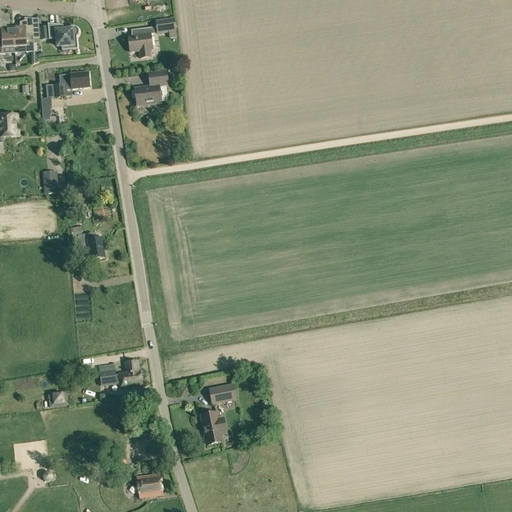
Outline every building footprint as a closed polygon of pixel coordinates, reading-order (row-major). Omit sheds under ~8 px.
[(13,28),(15,48),(26,47),(26,53),(34,53),(34,40),(33,34),(32,19),(24,19),(24,22),(20,24),(20,27),(13,28)] [(170,40),(176,39),(174,20),(156,23),(157,34),(168,33),(170,40)] [(77,29),(77,28),(76,28),(75,28),(75,27),(74,27),(73,27),(72,27),(71,27),(71,28),(70,28),(69,29),(68,29),(68,30),(68,31),(63,31),(63,26),(48,25),(48,27),(49,39),(49,40),(57,40),(58,47),(62,47),(62,51),(78,50),(77,38),(77,37),(78,37),(78,36),(78,35),(79,35),(79,34),(79,33),(79,32),(79,31),(78,31),(78,30),(78,29),(77,29)] [(4,49),(15,48),(13,28),(2,28),(1,26),(0,26),(0,55),(4,55),(4,49)] [(49,39),(48,27),(41,27),(42,40),(49,39)] [(151,35),(154,35),(154,28),(141,30),(142,36),(151,35)] [(142,36),(132,38),(128,38),(130,53),(139,52),(140,60),(151,58),(150,51),(153,50),(151,35),(142,36)] [(181,72),(180,65),(172,66),(173,73),(177,73),(181,72)] [(135,90),(137,107),(161,104),(159,87),(168,86),(166,72),(148,74),(150,88),(135,90)] [(178,81),(177,73),(173,73),(169,74),(170,82),(178,81)] [(65,85),(65,91),(72,90),(90,88),(88,74),(70,75),(59,76),(60,85),(65,85)] [(65,91),(65,85),(60,85),(52,86),(54,99),(66,98),(65,91)] [(0,138),(19,137),(18,115),(0,115),(0,138)] [(58,195),(56,173),(42,174),(44,196),(58,195)] [(71,239),(82,238),(81,228),(70,230),(71,239)] [(89,251),(105,249),(104,239),(87,242),(89,251)] [(105,252),(105,249),(89,251),(90,261),(105,259),(104,252),(105,252)] [(114,365),(98,368),(101,388),(117,386),(117,384),(121,384),(121,389),(142,386),(140,372),(139,361),(125,363),(125,364),(126,374),(119,375),(119,376),(116,376),(114,365)] [(234,385),(208,390),(211,406),(237,402),(234,385)] [(67,394),(49,396),(50,408),(69,406),(67,394)] [(96,404),(103,401),(101,395),(93,398),(96,404)] [(223,420),(217,421),(216,415),(202,418),(205,431),(208,447),(222,444),(220,436),(220,435),(226,433),(223,420)] [(112,469),(127,467),(126,457),(111,459),(112,469)] [(160,475),(137,478),(139,499),(163,496),(160,475)]
